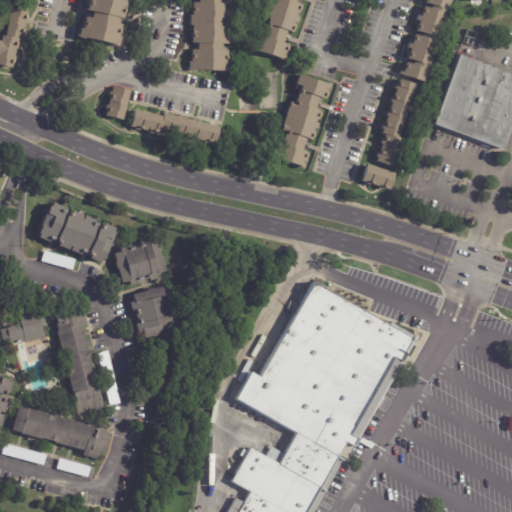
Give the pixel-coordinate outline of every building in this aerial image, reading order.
[(124,0),(124,2),(121,2),(118,18),(113,17),(111,23),(116,24),(113,36),(115,37),(113,47),(73,38),(76,27),(77,28),(80,16),(86,18),(87,12),(82,11),(84,0),(124,0)] [(219,0),(219,3),(225,3),(222,44),(218,43),(217,49),(224,50),(223,62),(226,62),(225,72),(186,69),(186,62),(188,62),(188,49),(193,50),(193,45),(188,44),(189,25),(186,25),(187,14),(188,14),(189,2),(194,2),(194,0),(219,0)] [(294,0),(294,1),(301,4),(298,11),(296,11),(295,15),(297,16),(291,32),(285,30),(281,42),(289,45),(284,60),(250,49),(255,35),(259,36),(265,19),(260,17),(265,0),(294,0)] [(448,0),(421,81),(396,73),(401,60),(407,62),(408,59),(401,57),(407,38),(410,39),(412,33),(418,35),(419,32),(412,30),(414,24),(412,23),(415,14),(417,15),(420,5),(427,7),(428,4),(421,1),(421,0),(448,0)] [(24,19),(19,41),(15,40),(15,43),(17,44),(16,50),(14,49),(12,57),(14,57),(13,62),(11,62),(9,69),(0,66),(0,36),(2,36),(8,8),(25,12),(24,19)] [(468,59),(511,74),(511,120),(502,150),(431,125),(455,55),(468,59)] [(331,85),(326,100),(320,98),(316,111),(321,112),(312,141),(307,139),(303,152),(309,154),(304,168),(272,158),(276,148),(281,150),(286,131),(280,129),(288,102),(296,104),(299,92),(294,90),(299,75),(331,85)] [(414,86),(397,139),(400,140),(391,168),(374,163),(376,159),(374,159),(376,154),(377,155),(380,146),(379,145),(380,140),(382,141),(383,137),(379,135),(380,132),(379,131),(380,126),(383,127),(385,119),(383,119),(385,113),(387,114),(390,104),(388,104),(390,99),(391,100),(394,91),(392,91),(394,86),(395,87),(397,81),(414,86)] [(128,91),(120,121),(103,117),(110,87),(128,91)] [(162,113),(217,127),(213,144),(158,130),(157,134),(129,127),(133,110),(161,117),(162,113)] [(382,189),(359,182),(364,165),(393,174),(388,190),(382,189)] [(49,205),(51,206),(53,202),(65,207),(64,211),(70,214),(72,210),(82,214),(80,218),(82,219),(84,215),(94,220),(93,223),(101,226),(102,223),(112,228),(111,231),(112,232),(101,259),(99,259),(98,262),(85,256),(86,252),(81,250),(79,254),(69,250),(71,246),(69,246),(67,249),(53,243),(57,233),(55,233),(53,239),(51,238),(49,242),(38,237),(40,233),(37,232),(49,205)] [(117,285),(109,255),(115,253),(114,248),(122,246),(124,251),(127,250),(127,247),(133,246),(133,248),(136,247),(135,242),(143,240),(144,245),(152,243),(155,257),(158,256),(160,264),(158,264),(160,272),(153,274),(154,279),(144,282),(143,280),(134,282),(135,284),(125,287),(124,283),(117,285)] [(41,261),(71,270),(74,260),(43,251),(41,261)] [(312,283),(382,321),(383,320),(408,334),(394,359),(395,360),(353,437),(357,439),(352,448),(344,443),(336,458),(343,462),(315,511),(221,511),(230,497),(237,501),(243,490),(225,480),(238,456),(235,455),(239,448),(242,450),(243,447),(261,456),(267,446),(279,452),(290,431),(229,397),(244,370),(253,375),(306,279),(312,283)] [(127,296),(156,288),(158,295),(163,293),(171,323),(167,325),(169,331),(139,339),(137,333),(134,334),(131,326),(134,325),(132,315),(128,316),(125,304),(129,303),(127,296)] [(79,305),(84,323),(78,325),(99,410),(77,416),(52,310),(79,304),(79,305)] [(43,323),(37,325),(41,338),(4,348),(0,333),(0,329),(5,329),(4,328),(18,325),(15,314),(39,307),(43,323)] [(0,418),(10,380),(0,377),(0,418)] [(22,410),(89,429),(88,432),(104,436),(99,456),(92,454),(90,460),(77,457),(78,452),(6,432),(13,409),(22,411),(22,410)] [(45,453),(3,446),(1,456),(43,463),(45,453)]
